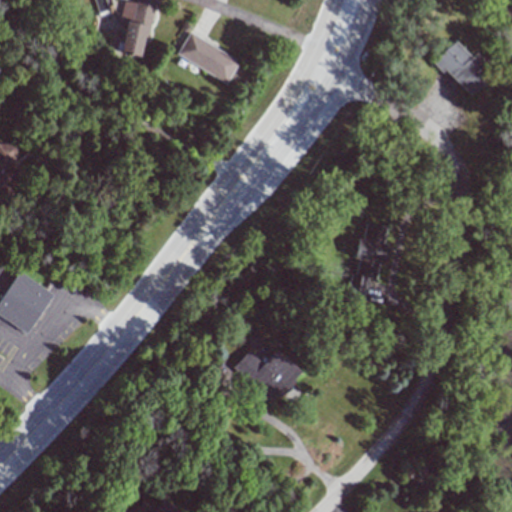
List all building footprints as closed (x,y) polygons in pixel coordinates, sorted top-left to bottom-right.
[(144,46),(152,6),(121,0),(119,17),(125,18),(118,53),(138,56),(140,45),(144,46)] [(224,83),(237,61),(187,32),(174,54),(224,83)] [(465,97),(489,75),(471,55),(467,58),(452,41),(431,60),(465,97)] [(0,199),(12,200),(14,144),(0,143),(0,199)] [(384,227),(363,224),(361,239),(355,238),(352,259),(356,260),(354,274),(349,273),(345,300),(361,302),(365,277),(374,279),(376,263),(382,264),(386,244),(381,244),(384,227)] [(0,295),(0,318),(25,334),(50,293),(14,272),(0,295)] [(245,351),(229,368),(269,404),(299,372),(274,348),(260,364),(245,351)] [(175,511),(160,498),(150,509),(140,501),(131,511),(175,511)]
